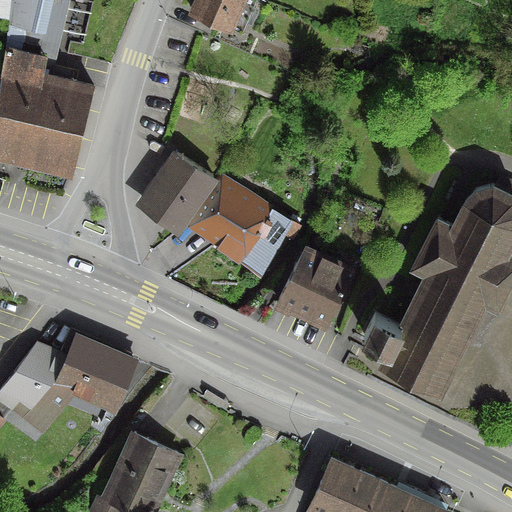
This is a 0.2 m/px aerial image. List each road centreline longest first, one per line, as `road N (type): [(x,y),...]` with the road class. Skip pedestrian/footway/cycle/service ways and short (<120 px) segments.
road 1 (primary): [(511,483),(128,298)]
road 2 (residential): [(156,0),(109,151)]
road 3 (residential): [(128,298),(109,151)]
road 4 (residential): [(109,151),(37,262)]
road 5 (unknown): [(322,387),(281,511)]
